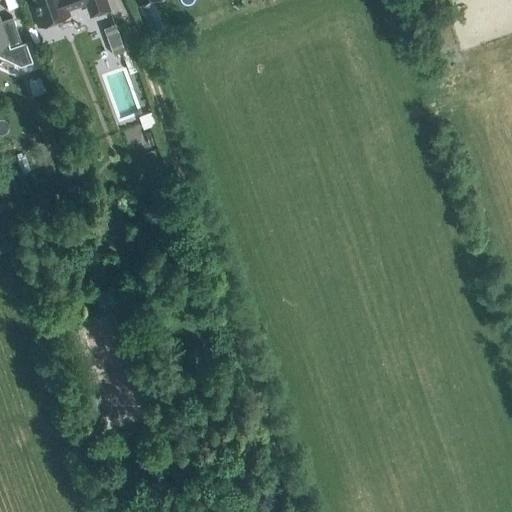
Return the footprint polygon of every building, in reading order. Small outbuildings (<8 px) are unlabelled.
[(110,7),(106,0),(29,0),(38,23),(69,12),(67,8),(86,1),(89,9),(96,12),(110,7)] [(22,42),(12,15),(0,19),(0,54),(20,64),(32,60),(25,41),(22,42)] [(113,53),(121,50),(124,48),(115,23),(104,27),(113,53)] [(30,72),(33,80),(43,76),(40,68),(30,72)] [(43,129),(61,124),(59,116),(40,122),(43,129)] [(163,158),(159,149),(146,153),(149,163),(163,158)] [(68,191),(80,187),(76,175),(64,179),(68,191)] [(95,293),(100,310),(124,303),(119,286),(95,293)]
